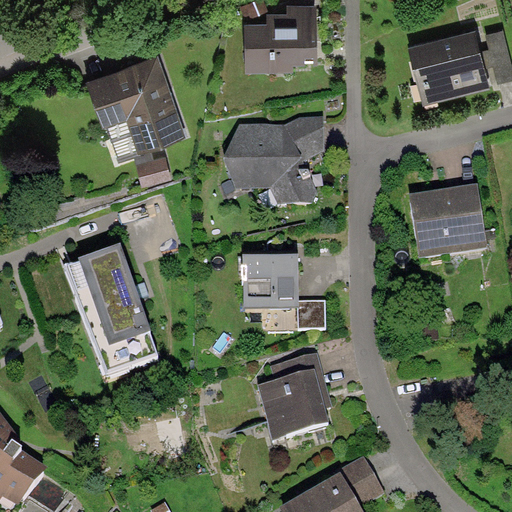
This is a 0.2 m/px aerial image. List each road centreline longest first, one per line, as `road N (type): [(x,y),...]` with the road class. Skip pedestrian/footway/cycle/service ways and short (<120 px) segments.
road 1 (residential): [(465,511),(429,483),(369,358),(359,154)]
road 2 (residential): [(175,0),(0,67)]
road 3 (residential): [(359,154),(511,114)]
road 4 (residential): [(351,0),(359,154)]
